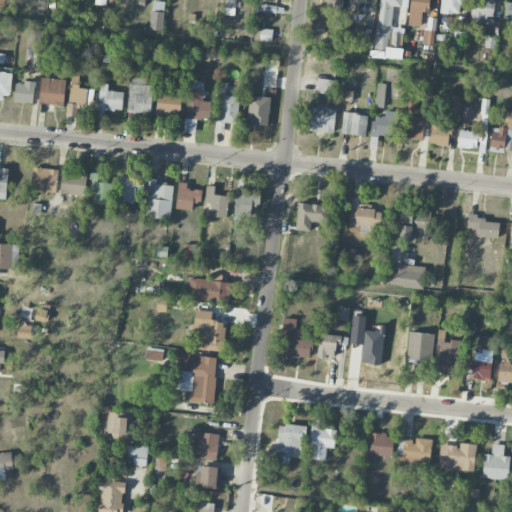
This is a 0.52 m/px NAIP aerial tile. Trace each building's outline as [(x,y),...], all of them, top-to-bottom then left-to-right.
[(235,16),(235,0),(228,0),(224,0),(224,15),(235,16)] [(327,0),(328,9),(342,9),(342,0),(343,0),(327,0)] [(359,12),(359,4),(368,4),(368,0),(347,0),(347,11),(359,12)] [(379,0),(375,51),(388,53),(389,49),(401,50),(403,33),(391,32),(393,7),(408,8),(408,0),(379,0)] [(409,0),(409,26),(421,26),(421,12),(429,12),(429,0),(409,0)] [(461,14),(461,0),(440,0),(440,13),(461,14)] [(494,24),(494,0),(470,0),(471,24),(494,24)] [(164,1),(151,1),(150,30),(163,31),(164,1)] [(260,11),(276,13),(276,6),(261,5),(260,11)] [(325,20),(311,20),(310,33),(324,34),(325,20)] [(433,45),(433,28),(423,28),(422,44),(433,45)] [(259,41),(272,41),(272,29),(259,29),(259,41)] [(41,49),(41,30),(27,30),(27,48),(41,49)] [(484,48),(495,48),(496,35),(485,35),(484,48)] [(11,73),(0,72),(0,98),(11,99),(11,73)] [(79,76),(70,76),(68,108),(92,109),(92,89),(79,88),(79,76)] [(38,103),(63,106),(65,80),(41,78),(38,103)] [(333,94),(334,80),(317,79),(316,93),(333,94)] [(33,104),(35,83),(16,81),(14,102),(33,104)] [(185,118),(208,121),(211,102),(202,101),(204,83),(190,81),(185,118)] [(216,123),(238,123),(238,97),(226,97),(227,83),(217,82),(216,123)] [(99,110),(122,111),(123,92),(107,91),(107,84),(100,83),(99,110)] [(374,106),(383,108),(387,84),(378,83),(374,106)] [(152,84),(128,84),(127,113),(151,114),(152,84)] [(156,116),(180,117),(181,95),(157,94),(156,116)] [(266,125),(269,99),(251,97),(249,123),(266,125)] [(457,148),(477,149),(477,143),(486,144),(489,100),(482,99),(480,132),(458,131),(457,148)] [(423,108),(416,108),(416,101),(405,100),(404,140),(422,140),(423,108)] [(335,108),(307,107),(306,132),(334,133),(335,108)] [(394,137),(396,112),(385,111),(384,117),(373,116),(371,135),(394,137)] [(511,143),(511,112),(507,113),(506,128),(491,127),(490,147),(511,149),(511,143)] [(367,115),(342,113),(341,135),(366,136),(367,115)] [(450,127),(432,124),(429,144),(447,146),(450,127)] [(30,191),(55,193),(57,170),(33,167),(30,191)] [(0,200),(7,201),(8,169),(0,168),(0,200)] [(86,195),(87,172),(62,171),(61,194),(86,195)] [(94,190),(93,204),(112,205),(112,183),(98,183),(98,173),(89,173),(89,190),(94,190)] [(134,204),(136,178),(119,178),(118,203),(134,204)] [(169,220),(174,186),(156,184),(156,180),(149,179),(144,217),(169,220)] [(192,211),(193,203),(200,204),(202,191),(187,189),(188,183),(178,182),(175,209),(192,211)] [(204,203),(210,204),(209,217),(227,219),(229,196),(214,195),(215,187),(206,186),(204,203)] [(234,216),(257,218),(259,191),(235,190),(234,216)] [(329,224),(330,205),(297,203),(296,231),(310,231),(311,223),(329,224)] [(381,227),(381,210),(349,209),(349,232),(370,232),(370,227),(381,227)] [(399,241),(413,241),(413,240),(432,239),(431,209),(398,210),(399,241)] [(498,237),(499,220),(468,218),(467,235),(498,237)] [(0,268),(18,269),(18,244),(0,244),(0,268)] [(196,244),(183,244),(183,261),(195,261),(196,244)] [(421,289),(424,267),(389,263),(386,284),(421,289)] [(188,301),(230,302),(231,282),(221,282),(222,275),(212,275),(211,280),(189,279),(188,301)] [(166,312),(167,300),(157,299),(156,312),(166,312)] [(348,321),(349,308),(339,307),(338,320),(348,321)] [(49,312),(37,309),(34,320),(47,323),(49,312)] [(193,350),(224,351),(225,322),(211,321),(212,311),(195,310),(193,350)] [(310,358),(311,341),(302,340),(303,330),(296,330),(296,319),(284,318),(282,356),(310,358)] [(364,330),(360,362),(379,365),(383,333),(364,330)] [(407,360),(431,361),(433,334),(408,333),(407,360)] [(348,337),(320,334),(317,356),(334,358),(335,344),(347,346),(348,337)] [(471,379),(490,380),(492,349),(491,349),(492,337),(479,336),(478,348),(474,348),(471,379)] [(439,341),(438,374),(460,374),(461,341),(439,341)] [(163,351),(146,349),(145,359),(162,361),(163,351)] [(217,357),(191,356),(192,352),(177,351),(176,369),(177,369),(175,390),(191,391),(190,403),(213,405),(217,357)] [(497,381),(511,382),(511,364),(509,365),(509,363),(499,362),(497,381)] [(106,441),(132,441),(133,414),(107,414),(106,441)] [(305,427),(277,424),(272,461),(289,463),(290,457),(301,458),(305,427)] [(310,460),(325,460),(326,448),(334,448),(335,428),(311,427),(310,460)] [(217,458),(218,433),(194,433),(193,457),(217,458)] [(370,434),(369,456),(393,457),(394,435),(370,434)] [(403,466),(430,466),(431,439),(414,439),(414,440),(397,440),(397,456),(403,456),(403,466)] [(439,445),(438,469),(474,471),(476,444),(459,443),(459,446),(439,445)] [(483,454),(482,478),(508,480),(509,456),(503,456),(504,445),(491,444),(491,454),(483,454)] [(147,447),(126,446),(126,465),(147,466),(147,447)] [(11,452),(0,453),(0,479),(5,479),(5,470),(13,469),(11,452)] [(166,457),(154,457),(154,480),(165,481),(166,457)] [(196,488),(217,489),(219,468),(197,466),(196,488)] [(98,511),(121,511),(125,482),(102,480),(98,511)] [(212,511),(214,505),(201,502),(198,511),(212,511)]
